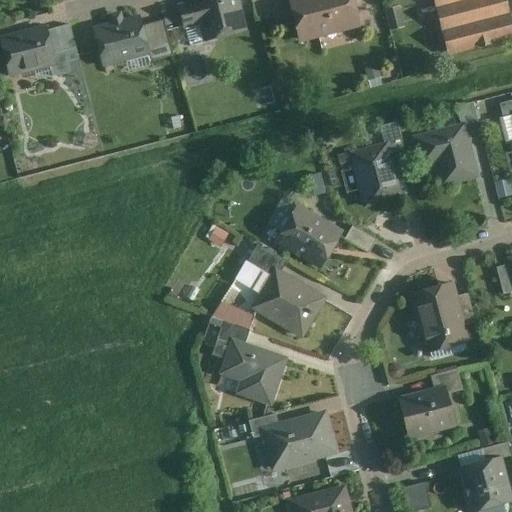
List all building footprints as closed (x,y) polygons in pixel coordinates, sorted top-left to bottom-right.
[(202,44),(248,32),(239,0),(190,0),(191,3),(178,6),(184,31),(198,27),(202,44)] [(352,0),(288,0),(299,44),(360,29),(352,0)] [(511,40),(511,22),(506,0),(432,0),(448,57),(511,40)] [(140,19),(92,32),(102,70),(150,57),(142,28),(140,19)] [(164,22),(142,28),(150,57),(152,62),(173,56),(164,22)] [(48,27),(0,38),(0,44),(8,80),(49,69),(52,78),(69,74),(67,65),(78,61),(69,26),(49,31),(48,27)] [(511,102),(501,106),(504,120),(511,118),(511,102)] [(457,109),(461,126),(466,125),(468,134),(481,131),(474,104),(457,109)] [(380,128),(385,144),(389,143),(392,154),(404,151),(397,124),(380,128)] [(468,134),(466,125),(461,126),(412,137),(419,169),(435,166),(440,191),(480,181),(468,134)] [(392,154),(389,143),(385,144),(349,153),(364,211),(404,201),(392,154)] [(344,233),(297,206),(274,246),(321,273),(344,233)] [(377,242),(353,228),(345,243),(368,256),(377,242)] [(275,270),(282,274),(288,265),(258,247),(248,264),(270,277),(275,270)] [(511,252),(502,255),(504,261),(511,290),(511,252)] [(511,290),(504,261),(493,264),(500,293),(511,290)] [(282,274),(275,270),(270,277),(249,312),(302,342),(327,300),(282,274)] [(453,293),(449,278),(407,289),(424,350),(427,349),(433,355),(460,348),(462,344),(462,341),(466,339),(461,322),(453,293)] [(466,290),(453,293),(461,322),(474,318),(466,290)] [(222,305),(211,321),(248,333),(253,318),(222,305)] [(231,341),(244,346),(248,333),(211,321),(209,326),(221,330),(212,358),(224,362),(231,341)] [(244,346),(231,341),(224,362),(219,378),(239,385),(235,397),(272,410),(289,361),(244,346)] [(427,375),(431,387),(442,384),(456,380),(452,368),(427,375)] [(453,422),(442,384),(431,387),(392,397),(403,435),(453,422)] [(273,419),(254,424),(257,433),(266,469),(332,451),(321,406),(273,419)] [(254,424),(273,419),(271,411),(243,417),(248,435),(257,433),(254,424)] [(474,458),(497,453),(507,450),(504,438),(471,446),(474,458)] [(510,500),(497,453),(474,458),(455,463),(468,511),(474,510),(475,511),(504,511),(506,507),(505,501),(510,500)] [(428,506),(422,480),(400,486),(407,511),(428,506)] [(349,511),(341,481),(282,497),(285,511),(349,511)]
